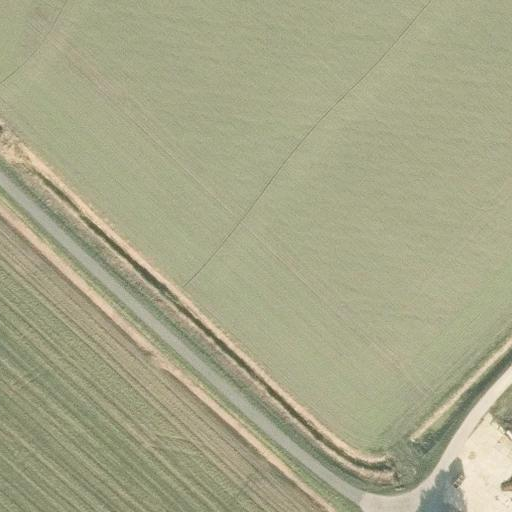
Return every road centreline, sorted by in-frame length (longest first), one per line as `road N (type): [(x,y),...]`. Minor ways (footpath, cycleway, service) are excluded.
road 1 (unclassified): [(382,511),(340,490),(0,176)]
road 2 (unclassified): [(424,511),(454,442),(511,372)]
